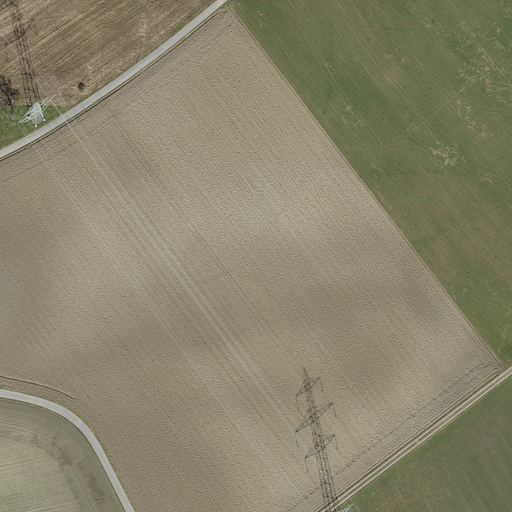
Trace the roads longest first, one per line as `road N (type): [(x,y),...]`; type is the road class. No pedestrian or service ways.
road 1 (track): [(224,0),(107,92),(0,155)]
road 2 (track): [(511,370),(325,511)]
road 3 (unclassified): [(0,393),(74,418),(131,511)]
